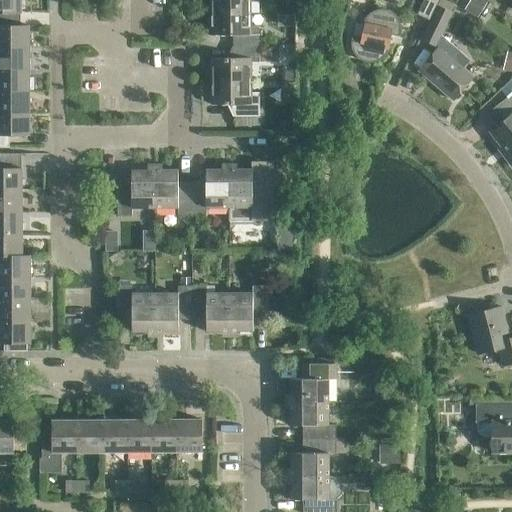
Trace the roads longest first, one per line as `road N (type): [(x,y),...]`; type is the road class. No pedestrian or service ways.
road 1 (residential): [(89,371),(219,371),(243,380),(253,406),(254,511)]
road 2 (residential): [(89,371),(85,247),(58,229),(58,138)]
road 3 (residential): [(511,240),(473,170),(444,139),(385,100)]
road 4 (residential): [(58,138),(171,132),(178,75)]
